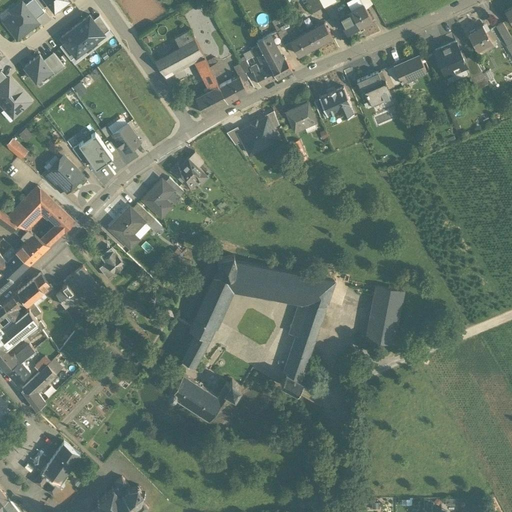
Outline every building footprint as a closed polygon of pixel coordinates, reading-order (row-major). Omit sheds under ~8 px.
[(30,0),(24,5),(35,19),(45,12),(42,9),(35,0),(30,0)] [(35,0),(42,9),(49,4),(45,0),(35,0)] [(65,0),(45,0),(49,4),(54,11),(64,3),(63,2),(65,0)] [(350,0),(346,2),(351,12),(364,6),(360,0),(350,0)] [(24,5),(22,2),(10,11),(13,14),(3,21),(17,39),(25,32),(25,30),(27,28),(30,28),(38,22),(35,19),(24,5)] [(189,3),(180,9),(183,15),(193,8),(189,3)] [(364,6),(351,12),(359,27),(372,21),(364,6)] [(0,13),(0,16),(3,21),(13,14),(10,11),(8,7),(0,13)] [(351,12),(339,19),(346,34),(359,27),(351,12)] [(75,26),(90,45),(104,34),(93,20),(89,15),(75,26)] [(93,20),(104,34),(109,30),(99,15),(93,20)] [(283,15),(277,19),(283,29),(284,29),(289,26),(283,15)] [(283,29),(277,19),(272,21),(285,46),(291,43),(291,42),(284,29),(283,29)] [(325,23),(307,33),(315,47),(332,38),(325,23)] [(511,43),(511,39),(502,23),(495,27),(507,46),(511,43)] [(90,45),(75,26),(61,37),(65,42),(76,56),(90,45)] [(482,26),(468,34),(478,51),(492,43),(482,26)] [(174,39),(179,48),(195,39),(191,30),(174,39)] [(283,43),(277,32),(269,36),(274,47),(276,46),(276,47),(283,43)] [(307,33),(291,42),(291,43),(298,56),(315,47),(307,33)] [(276,47),(276,46),(274,47),(269,36),(268,36),(257,42),(260,46),(263,53),(277,80),(293,72),(286,59),(284,60),(276,47)] [(194,63),(205,58),(195,39),(179,48),(155,61),(167,78),(194,63)] [(70,60),(76,56),(65,42),(59,46),(70,60)] [(455,42),(434,52),(445,76),(465,67),(466,67),(463,60),(462,57),(462,58),(455,42)] [(260,46),(251,51),(254,58),(257,57),(263,53),(260,46)] [(53,52),(43,60),(51,70),(54,74),(64,67),(53,52)] [(277,80),(263,53),(257,57),(259,61),(264,70),(260,72),(257,67),(251,70),(250,70),(252,72),(253,76),(255,75),(261,88),(277,80)] [(43,60),(39,55),(34,59),(34,58),(29,62),(24,66),(36,81),(51,70),(43,60)] [(418,55),(393,66),(401,84),(426,72),(418,55)] [(466,67),(465,67),(469,74),(470,78),(482,73),(472,56),(463,60),(466,67)] [(254,58),(249,61),(251,65),(259,61),(257,57),(254,58)] [(208,91),(219,86),(215,78),(206,59),(205,58),(194,63),(208,91)] [(206,59),(215,78),(225,73),(220,63),(218,64),(215,58),(210,61),(209,58),(206,59)] [(246,62),(241,64),(247,74),(252,72),(250,70),(251,70),(247,62),(246,62)] [(241,64),(235,68),(239,77),(240,77),(243,84),(250,81),(247,74),(241,64)] [(393,66),(386,69),(394,87),(401,84),(393,66)] [(469,74),(465,67),(445,76),(448,83),(469,74)] [(386,69),(380,72),(388,90),(394,87),(386,69)] [(490,69),(483,73),(487,81),(495,77),(490,69)] [(380,72),(357,82),(361,92),(364,91),(371,106),(392,98),(388,90),(380,72)] [(482,73),(470,78),(476,91),(489,85),(487,81),(483,73),(482,73)] [(239,77),(220,87),(227,102),(247,92),(243,84),(240,77),(239,77)] [(31,101),(9,78),(8,79),(0,86),(0,102),(5,109),(8,106),(16,115),(22,109),(23,109),(24,108),(24,107),(31,101)] [(228,104),(227,102),(220,87),(219,86),(208,91),(196,97),(195,98),(204,114),(228,104)] [(343,87),(319,98),(319,99),(326,115),(327,116),(338,111),(341,119),(354,114),(350,106),(351,106),(343,87)] [(184,104),(195,98),(196,97),(192,89),(179,96),(184,104)] [(326,115),(319,99),(313,102),(321,118),(326,115)] [(307,103),(286,112),(295,131),(316,122),(307,103)] [(264,116),(265,118),(266,118),(272,129),(279,126),(273,112),(264,116)] [(239,132),(238,133),(242,141),(245,148),(254,143),(258,150),(278,140),(272,129),(266,118),(265,118),(239,132)] [(116,140),(115,141),(120,147),(121,147),(125,153),(140,142),(127,123),(112,134),(116,140)] [(17,132),(24,140),(31,134),(24,126),(17,132)] [(238,133),(239,132),(237,127),(226,133),(235,145),(242,141),(238,133)] [(112,157),(95,133),(78,144),(87,156),(96,169),(112,157)] [(9,149),(22,160),(29,152),(12,139),(6,143),(9,149)] [(298,139),(293,141),(300,159),(305,157),(298,139)] [(81,160),(87,156),(78,144),(72,149),(81,160)] [(198,156),(192,161),(196,165),(195,166),(201,172),(206,166),(198,156)] [(85,178),(65,158),(51,172),(53,173),(52,174),(65,186),(64,188),(67,191),(70,194),(85,178)] [(192,161),(183,170),(181,167),(174,174),(191,191),(199,183),(204,188),(210,181),(201,172),(195,166),(196,165),(192,161)] [(65,186),(52,174),(53,173),(51,172),(50,171),(43,178),(62,196),(67,191),(64,188),(65,186)] [(190,198),(174,183),(169,188),(178,196),(185,203),(190,198)] [(46,214),(43,212),(55,200),(39,184),(7,214),(29,230),(46,214)] [(165,184),(146,204),(167,224),(175,215),(167,207),(178,196),(169,188),(165,184)] [(75,220),(55,200),(43,212),(46,214),(56,224),(64,231),(75,220)] [(159,224),(140,206),(135,211),(148,224),(147,225),(153,231),(159,224)] [(34,234),(29,230),(7,214),(0,209),(0,222),(13,231),(26,241),(34,234)] [(135,211),(132,209),(120,222),(122,224),(113,232),(133,252),(142,243),(135,237),(147,225),(148,224),(135,211)] [(56,224),(50,229),(58,236),(64,231),(56,224)] [(50,229),(41,238),(49,244),(58,236),(50,229)] [(26,241),(16,250),(18,251),(30,262),(49,244),(41,238),(34,234),(26,241)] [(2,256),(6,262),(17,252),(12,247),(2,256)] [(127,267),(113,250),(116,254),(106,262),(103,258),(103,259),(108,265),(102,270),(110,280),(116,275),(116,276),(127,267)] [(30,262),(18,251),(17,252),(6,262),(0,268),(5,272),(6,272),(6,273),(12,279),(30,262)] [(0,289),(12,279),(6,273),(6,272),(5,272),(0,277),(0,267),(0,268),(6,262),(2,256),(0,253),(0,289)] [(206,343),(208,339),(227,287),(230,279),(236,278),(244,291),(300,306),(312,310),(300,340),(282,387),(299,396),(305,384),(301,382),(338,285),(243,269),(239,262),(220,265),(221,279),(215,280),(193,336),(199,340),(206,343)] [(85,269),(74,277),(90,298),(101,289),(85,269)] [(43,274),(34,281),(45,296),(53,289),(43,274)] [(90,298),(74,277),(66,283),(68,287),(64,290),(66,291),(58,297),(67,309),(79,300),(82,304),(90,298)] [(244,291),(236,278),(230,279),(227,287),(244,291)] [(34,281),(18,294),(30,311),(41,326),(46,333),(54,344),(56,341),(71,328),(62,317),(50,325),(35,304),(45,296),(34,281)] [(405,294),(379,289),(369,342),(395,347),(405,294)] [(20,306),(13,298),(4,306),(11,314),(20,306)] [(4,306),(0,309),(0,356),(8,350),(16,344),(7,336),(0,343),(0,324),(8,314),(11,314),(4,306)] [(312,310),(300,306),(289,335),(300,340),(312,310)] [(41,326),(30,311),(2,332),(7,336),(16,344),(26,336),(29,334),(41,326)] [(46,333),(41,326),(29,334),(26,336),(32,344),(46,333)] [(197,367),(206,343),(199,340),(190,364),(197,367)] [(36,353),(31,346),(18,356),(16,354),(13,356),(8,350),(0,356),(0,360),(8,355),(16,365),(18,367),(24,362),(36,353)] [(16,365),(8,355),(0,360),(0,362),(10,374),(12,373),(11,370),(16,365)] [(37,369),(42,374),(49,367),(51,365),(47,360),(37,369)] [(49,367),(51,370),(58,364),(56,361),(51,365),(49,367)] [(33,373),(24,362),(18,367),(16,365),(11,370),(12,373),(10,374),(18,386),(33,373)] [(63,371),(58,364),(51,370),(57,377),(63,371)] [(22,392),(23,394),(51,370),(49,367),(42,374),(22,392)] [(51,370),(23,394),(38,415),(40,413),(39,413),(48,405),(39,394),(57,377),(51,370)] [(185,373),(175,389),(172,390),(170,393),(170,396),(174,398),(177,398),(177,397),(211,419),(228,394),(237,400),(244,389),(234,381),(230,386),(227,383),(219,395),(185,373)] [(66,444),(55,459),(72,471),(82,456),(66,444)] [(55,459),(45,473),(51,477),(61,484),(62,484),(72,471),(55,459)] [(51,477),(45,473),(36,485),(42,489),(48,481),(51,477)] [(61,484),(51,477),(48,481),(54,485),(48,493),(54,497),(63,484),(62,484),(61,484)] [(131,490),(123,480),(116,486),(118,489),(116,491),(114,489),(113,491),(114,492),(109,497),(107,495),(106,496),(107,498),(101,503),(100,501),(99,502),(100,504),(98,505),(100,506),(101,505),(103,507),(102,507),(102,508),(97,511),(149,511),(144,505),(143,506),(142,505),(145,498),(147,498),(147,496),(144,497),(140,491),(141,489),(139,488),(138,491),(132,492),(131,490)] [(0,511),(7,511),(13,507),(8,501),(0,508),(0,511)]
